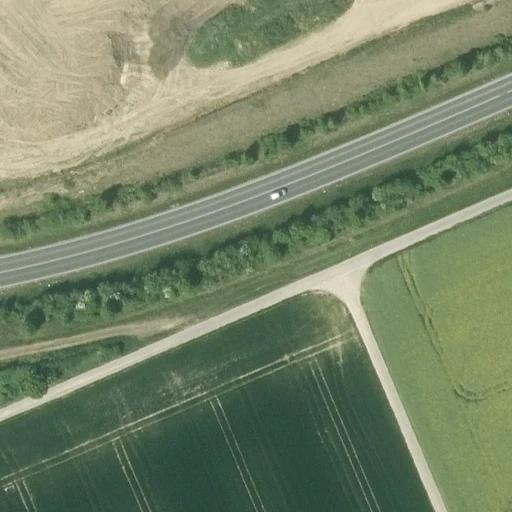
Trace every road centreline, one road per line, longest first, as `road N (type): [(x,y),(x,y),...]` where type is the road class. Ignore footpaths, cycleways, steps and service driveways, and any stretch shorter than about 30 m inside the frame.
road 1 (track): [(438,511),(336,271),(204,345),(0,432)]
road 2 (secondary): [(511,113),(114,266),(0,290)]
road 3 (track): [(204,345),(182,327),(158,322),(0,352)]
road 4 (track): [(336,271),(511,203)]
